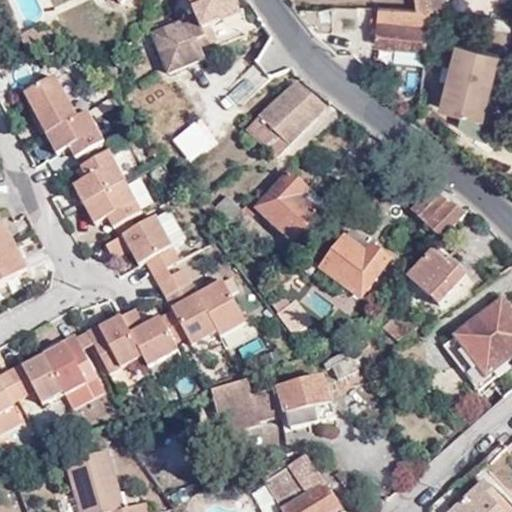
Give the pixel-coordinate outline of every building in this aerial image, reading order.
[(189,0),(197,19),(186,24),(186,26),(154,39),(170,77),(205,62),(201,51),(198,45),(207,41),(204,34),(210,31),(240,18),(232,0),(189,0)] [(446,15),(443,0),(413,0),(416,12),(429,13),(446,15)] [(322,12),(292,10),(308,32),(332,32),(333,18),(355,18),(355,8),(336,8),(322,12)] [(429,13),(416,12),(378,9),(375,47),(425,52),(429,13)] [(217,45),(210,31),(204,34),(207,41),(198,45),(201,51),(217,45)] [(440,111),(482,120),(491,80),(495,54),(454,44),(440,111)] [(257,63),(227,84),(239,100),(268,79),(257,63)] [(491,80),(482,120),(491,122),(500,82),(491,80)] [(25,98),(46,138),(76,123),(56,81),(25,98)] [(326,107),(301,81),(250,130),(276,157),(326,107)] [(111,105),(94,108),(99,135),(115,133),(111,105)] [(103,147),(86,117),(76,123),(46,138),(57,159),(69,152),(75,163),(103,147)] [(124,178),(138,170),(129,156),(115,164),(124,178)] [(83,209),(124,187),(109,158),(80,174),(86,183),(73,190),(83,209)] [(294,246),(320,217),(301,201),(308,194),(289,177),(257,212),(294,246)] [(131,224),(141,218),(124,187),(83,209),(93,229),(107,222),(113,233),(131,224)] [(443,238),(465,215),(434,190),(415,215),(443,238)] [(301,201),(320,217),(326,211),(308,194),(301,201)] [(243,214),(244,213),(231,201),(222,210),(211,198),(199,208),(200,208),(223,234),(243,214)] [(146,266),(172,252),(182,246),(165,217),(137,233),(131,224),(113,233),(119,242),(106,250),(114,263),(131,254),(139,269),(146,266)] [(0,254),(14,247),(4,229),(0,230),(0,254)] [(365,257),(371,249),(351,234),(345,241),(365,257)] [(391,264),(371,249),(365,257),(345,241),(322,272),(362,302),(391,264)] [(0,289),(28,274),(14,247),(0,254),(0,289)] [(180,266),(179,264),(172,252),(146,266),(154,279),(165,273),(180,266)] [(451,266),(436,254),(410,282),(439,308),(467,277),(453,264),(451,266)] [(168,280),(165,273),(154,279),(157,285),(168,280)] [(220,338),(201,301),(186,274),(159,289),(164,298),(166,302),(167,302),(177,296),(184,310),(174,314),(193,351),(220,338)] [(220,338),(223,343),(246,331),(223,289),(201,301),(220,338)] [(177,296),(167,302),(174,314),(184,310),(177,296)] [(511,360),(511,311),(504,301),(456,336),(487,379),(511,360)] [(279,317),(297,339),(307,331),(290,308),(279,317)] [(144,360),(149,370),(177,355),(160,322),(144,331),(135,314),(123,321),(144,360)] [(90,335),(97,349),(97,350),(111,377),(144,360),(123,321),(102,332),(100,329),(90,335)] [(383,332),(397,345),(407,336),(390,323),(383,332)] [(84,338),(91,353),(97,349),(90,335),(88,336),(84,338)] [(85,357),(91,353),(84,338),(79,341),(77,342),(85,357)] [(65,397),(73,413),(106,395),(85,357),(77,342),(75,339),(63,346),(64,347),(44,359),(65,397)] [(361,355),(358,347),(325,361),(328,369),(334,366),(339,377),(358,369),(354,358),(361,355)] [(42,408),(65,397),(44,359),(23,369),(22,368),(9,375),(17,389),(23,401),(35,395),(42,408)] [(4,377),(11,392),(17,389),(9,375),(4,377)] [(6,394),(11,392),(4,377),(0,379),(0,383),(0,384),(6,394)] [(0,417),(14,410),(6,394),(0,384),(0,383),(0,417)] [(249,386),(220,393),(213,396),(223,438),(262,428),(261,425),(289,418),(292,432),(334,422),(324,384),(253,401),(249,386)] [(0,417),(0,438),(0,439),(23,426),(14,410),(0,417)] [(124,511),(108,452),(64,465),(76,511),(148,511),(145,505),(124,511)] [(279,475),(264,484),(281,511),(334,511),(340,509),(303,452),(286,462),(289,467),(279,473),(279,475)] [(260,477),(264,484),(279,475),(279,473),(289,467),(286,462),(274,468),(260,477)] [(511,511),(485,483),(453,511),(511,511)]
